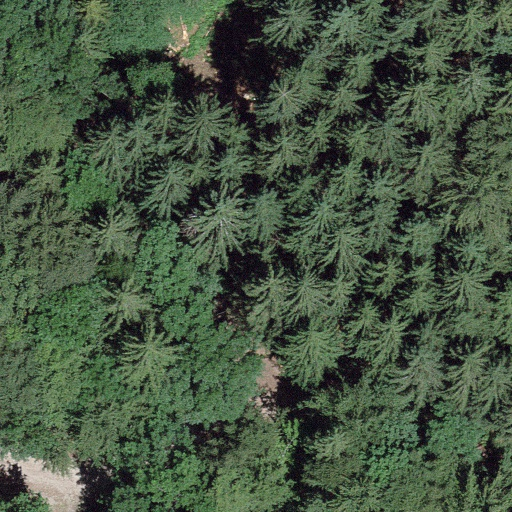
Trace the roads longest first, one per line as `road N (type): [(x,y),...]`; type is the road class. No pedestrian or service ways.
road 1 (track): [(276,379),(248,408),(100,480),(0,455)]
road 2 (track): [(511,484),(276,379)]
